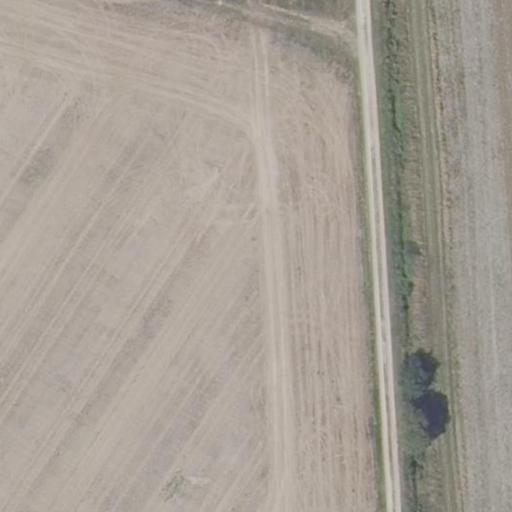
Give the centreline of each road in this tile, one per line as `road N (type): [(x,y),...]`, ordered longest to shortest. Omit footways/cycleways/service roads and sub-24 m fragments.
road 1 (track): [(371,0),(400,511)]
road 2 (track): [(198,0),(374,50)]
